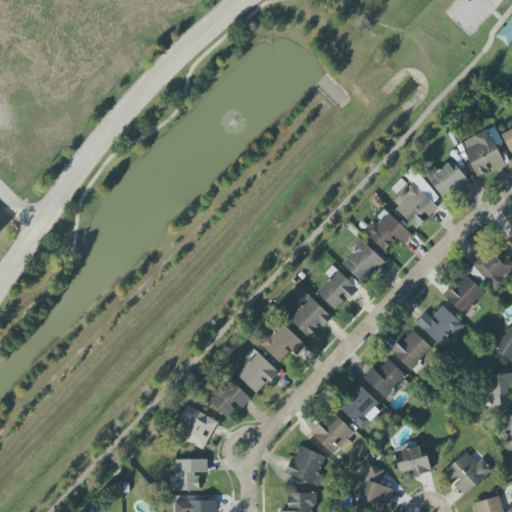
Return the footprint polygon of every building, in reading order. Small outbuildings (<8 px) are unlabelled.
[(505,45),(511,38),(511,18),(495,34),(505,45)] [(511,129),(501,135),(510,153),(511,152),(511,129)] [(461,142),(477,177),(491,171),(490,169),(503,164),(489,130),(461,142)] [(456,192),(469,181),(450,158),(426,178),(442,197),(453,188),(456,192)] [(417,228),(423,222),(418,218),(424,212),(427,215),(443,199),(411,169),(404,176),(412,183),(392,205),(417,228)] [(383,252),(396,240),(401,245),(411,236),(387,210),(365,232),(383,252)] [(342,264),(363,284),(384,262),(357,237),(347,248),(352,253),(342,264)] [(485,255),(473,263),(494,293),(511,279),(511,275),(509,272),(511,269),(511,264),(502,250),(488,260),(485,255)] [(325,274),(330,278),(316,293),(335,310),(344,299),(347,302),(358,290),(332,266),(325,274)] [(463,316),(485,295),(466,274),(443,295),(463,316)] [(322,328),(332,318),(305,293),(298,301),(303,305),(289,320),(309,338),(320,326),(322,328)] [(416,322),(441,349),(464,327),(444,306),(431,318),(426,313),(416,322)] [(296,357),(306,346),(284,325),(273,336),(269,332),(258,344),(278,363),(290,351),(296,357)] [(511,326),(495,352),(511,362),(511,326)] [(432,350),(413,330),(391,351),(410,371),(432,350)] [(256,394),(267,381),(270,383),(279,373),(253,349),(247,356),(250,360),(236,375),(256,394)] [(406,376),(388,360),(378,371),(373,367),(363,378),(385,399),(406,376)] [(489,406),(511,406),(511,375),(488,375),(489,406)] [(210,401),(225,418),(237,407),(240,410),(251,400),(233,380),(210,401)] [(382,406),(359,385),(338,408),(361,429),(382,406)] [(347,439),(354,433),(332,411),(309,434),(332,456),(339,449),(343,452),(352,443),(347,439)] [(511,413),(499,425),(508,436),(503,440),(511,451),(511,413)] [(395,451),(399,473),(415,470),(416,475),(430,472),(425,445),(395,451)] [(287,476),(316,486),(326,457),(298,446),(287,476)] [(477,464),(466,452),(443,473),(465,496),(492,470),(482,459),(477,464)] [(199,491),(199,474),(207,473),(207,459),(175,460),(175,476),(170,476),(170,491),(199,491)] [(383,469),(367,466),(359,510),(370,511),(386,511),(391,489),(379,486),(383,469)] [(279,511),(310,511),(310,505),(316,505),(316,493),(287,494),(288,511),(280,511),(279,511)] [(473,503),(475,511),(511,511),(511,509),(503,511),(499,497),(473,503)] [(174,502),(174,511),(216,511),(216,500),(174,502)]
